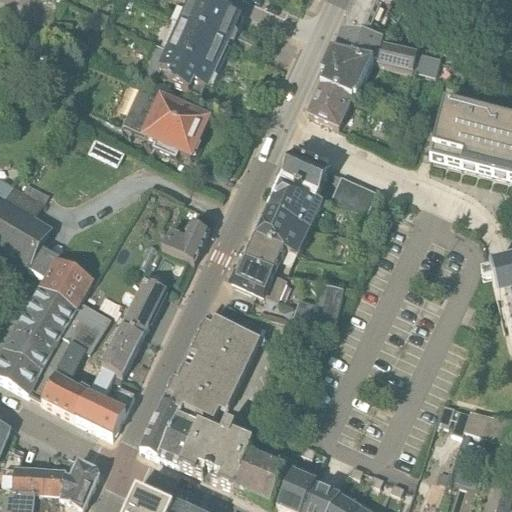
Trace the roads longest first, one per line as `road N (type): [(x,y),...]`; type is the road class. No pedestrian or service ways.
road 1 (residential): [(120,470),(279,135)]
road 2 (residential): [(487,229),(279,135)]
road 3 (residential): [(120,470),(0,410)]
